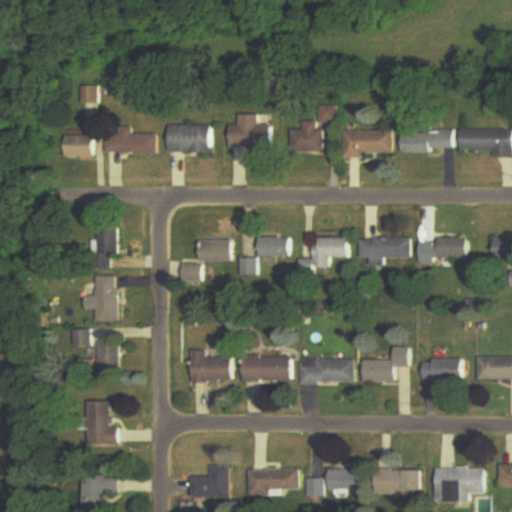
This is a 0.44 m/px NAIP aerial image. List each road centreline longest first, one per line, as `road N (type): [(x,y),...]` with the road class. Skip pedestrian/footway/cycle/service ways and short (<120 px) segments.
road 1 (residential): [(511,199),(30,198)]
road 2 (residential): [(511,429),(164,425)]
road 3 (residential): [(164,511),(163,199)]
